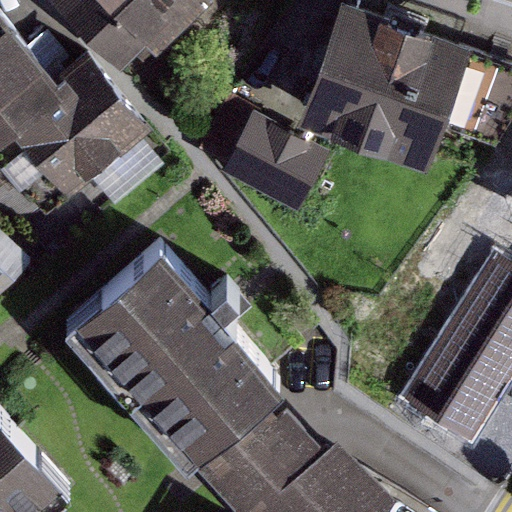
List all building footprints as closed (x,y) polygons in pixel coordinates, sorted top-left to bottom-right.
[(9,0),(5,0),(0,5),(0,141),(5,137),(65,205),(161,121),(96,47),(70,69),(9,0)] [(222,1),(221,0),(75,0),(140,72),(222,1)] [(493,39),(397,0),(357,0),(311,113),(440,166),(493,39)] [(340,141),(258,101),(228,162),(311,201),(340,141)] [(511,321),(511,247),(454,211),(369,346),(461,403),(511,321)] [(0,275),(0,276),(31,245),(0,214),(0,275)] [(228,306),(163,233),(67,318),(192,455),(260,389),(283,371),(228,306)] [(0,511),(53,511),(90,479),(3,385),(0,387),(0,511)] [(260,389),(192,455),(248,511),(386,511),(400,493),(337,430),(328,437),(290,402),(280,411),(260,389)]
